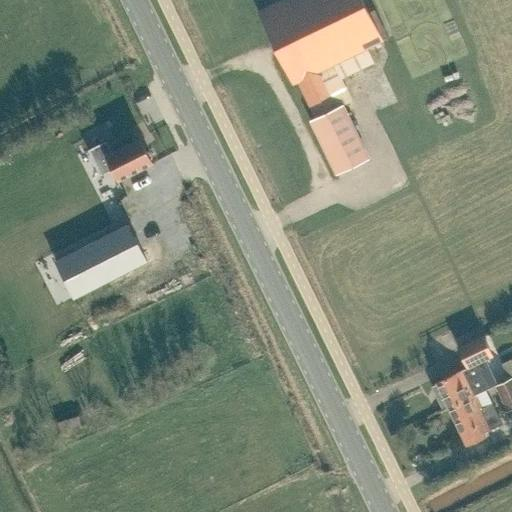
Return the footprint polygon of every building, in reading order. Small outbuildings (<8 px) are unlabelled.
[(363,0),(281,0),(258,11),(293,84),(298,81),(315,118),(310,120),(336,174),(369,158),(343,104),(352,100),(334,63),(383,40),(363,0)] [(89,149),(101,173),(102,173),(112,168),(118,180),(152,163),(139,138),(111,152),(106,141),(89,149)] [(127,225),(55,261),(74,298),(146,261),(127,225)] [(478,393),(486,389),(474,366),(494,356),(483,333),(457,347),(467,368),(436,382),(448,407),(478,393)] [(511,358),(501,364),(508,378),(511,376),(511,358)] [(511,376),(508,378),(509,379),(496,386),(507,411),(511,408),(511,376)] [(478,393),(448,407),(466,445),(487,435),(485,431),(502,423),(492,402),(484,406),(478,393)]
